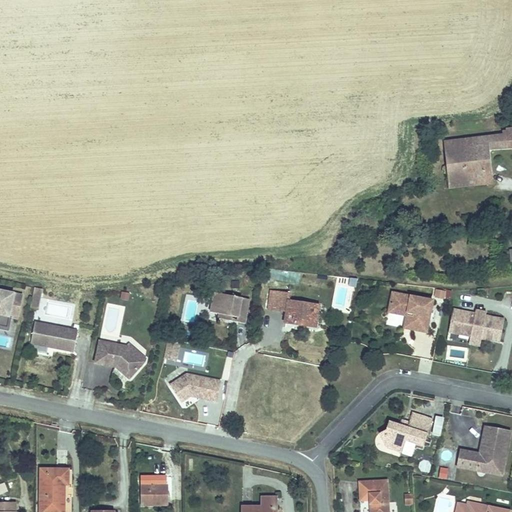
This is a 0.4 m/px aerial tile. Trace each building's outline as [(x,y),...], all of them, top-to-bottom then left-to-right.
[(448,187),(469,186),(468,176),(491,175),(490,152),(508,152),(511,151),(511,131),(510,132),(507,136),(501,139),(446,141),(448,187)] [(468,176),(469,186),(492,185),(491,175),(468,176)] [(38,296),(40,288),(33,287),(31,294),(38,296)] [(22,295),(0,290),(0,329),(7,331),(9,318),(17,319),(22,295)] [(269,309),(275,309),(278,290),(272,290),(269,309)] [(290,300),(291,292),(278,290),(275,309),(288,311),(287,321),(316,325),(318,304),(290,300)] [(433,298),(393,290),(390,306),(408,310),(407,313),(413,314),(411,327),(427,330),(433,298)] [(246,322),(251,298),(216,291),(212,311),(222,313),(239,316),(238,321),(246,322)] [(36,308),(38,296),(31,294),(29,306),(36,308)] [(318,304),(316,325),(323,326),(326,305),(318,304)] [(475,312),(453,307),(449,329),(471,333),(481,335),(500,339),(504,318),(485,314),(475,312)] [(413,314),(407,313),(405,325),(411,327),(413,314)] [(403,326),(404,318),(392,316),(391,324),(403,326)] [(36,326),(32,343),(50,346),(52,345),(55,346),(55,347),(75,351),(79,330),(51,325),(47,328),(36,326)] [(481,335),(471,333),(469,341),(479,343),(481,335)] [(164,358),(176,361),(180,342),(168,339),(164,358)] [(127,345),(101,340),(97,362),(117,365),(131,377),(144,361),(134,352),(134,351),(127,345)] [(173,383),(184,400),(193,393),(193,391),(197,391),(197,392),(209,394),(208,397),(219,399),(223,379),(189,372),(173,383)] [(424,444),(433,416),(413,409),(410,419),(408,424),(400,422),(389,418),(387,427),(380,431),(387,445),(403,450),(406,438),(424,444)] [(441,438),(444,419),(435,417),(432,436),(441,438)] [(510,428),(486,423),(480,452),(460,448),(457,464),(478,468),(479,460),(503,465),(510,428)] [(503,465),(479,460),(478,468),(502,472),(503,465)] [(447,480),(448,468),(440,467),(439,479),(447,480)] [(44,511),(68,510),(67,483),(71,483),(71,469),(43,469),(44,511)] [(166,469),(145,469),(146,503),(169,503),(168,476),(166,476),(166,469)] [(390,478),(362,481),(364,500),(376,499),(376,511),(400,511),(400,498),(392,499),(390,478)] [(6,482),(0,483),(0,492),(9,489),(6,482)] [(262,507),(243,508),(243,511),(276,511),(276,497),(261,499),(262,507)] [(511,511),(511,509),(471,500),(468,511),(511,511)] [(17,511),(18,503),(0,503),(0,511),(17,511)]
